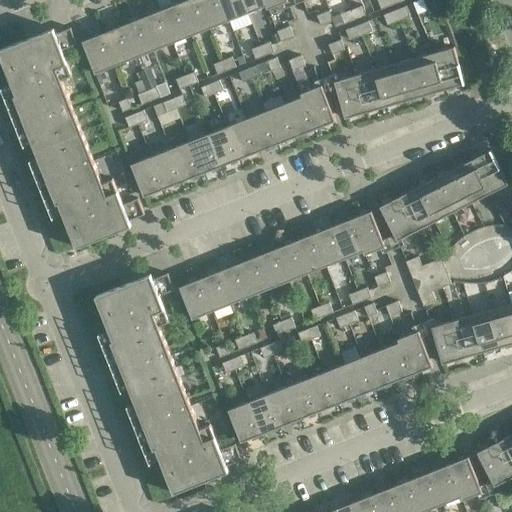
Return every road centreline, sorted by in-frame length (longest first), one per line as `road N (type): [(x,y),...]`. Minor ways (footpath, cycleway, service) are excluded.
road 1 (residential): [(49,284),(511,109)]
road 2 (residential): [(230,511),(511,395)]
road 3 (residential): [(135,511),(49,284)]
road 4 (residential): [(49,284),(0,168)]
